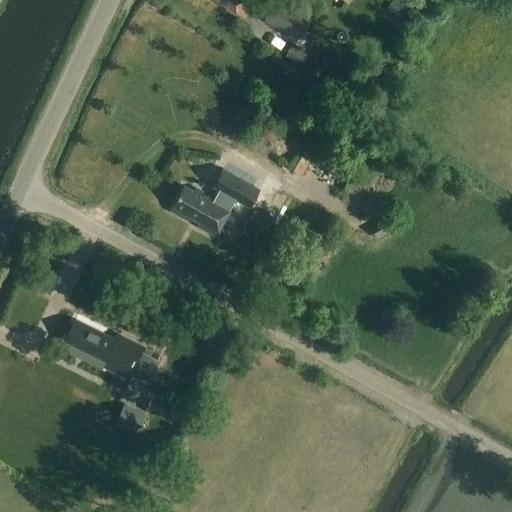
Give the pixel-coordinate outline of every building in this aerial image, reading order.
[(212,0),(235,14),(243,0),(212,0)] [(404,6),(396,0),(392,0),(379,17),(389,24),(404,6)] [(265,21),(296,40),(308,22),(276,2),(265,21)] [(269,49),(273,41),(256,32),(251,40),(269,49)] [(283,56),(308,72),(316,59),(291,44),(283,56)] [(181,185),(167,208),(187,220),(188,219),(214,234),(230,208),(201,191),(198,195),(181,185)] [(267,219),(253,210),(239,230),(253,239),(267,219)] [(377,239),(391,231),(384,217),(369,225),(377,239)] [(74,320),(61,346),(127,378),(129,375),(148,384),(159,360),(140,351),(142,347),(114,334),(112,338),(74,320)] [(101,382),(101,370),(81,369),(81,381),(101,382)] [(151,400),(146,412),(167,421),(172,410),(151,400)] [(135,431),(144,413),(125,404),(116,422),(135,431)]
